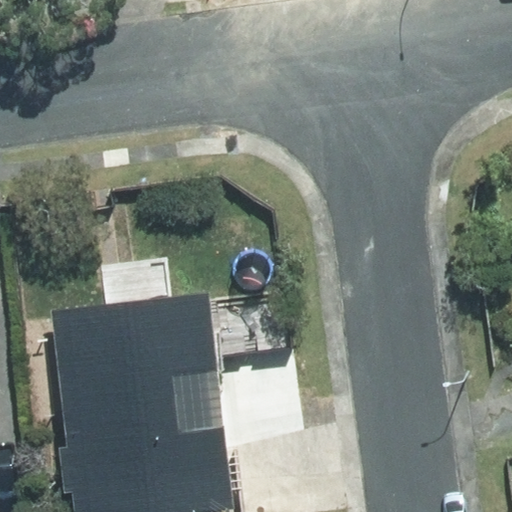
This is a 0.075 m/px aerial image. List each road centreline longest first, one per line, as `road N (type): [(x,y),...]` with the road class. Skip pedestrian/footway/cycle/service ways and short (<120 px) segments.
road 1 (residential): [(417,511),(347,42)]
road 2 (residential): [(0,86),(347,42)]
road 3 (residential): [(347,42),(511,27)]
